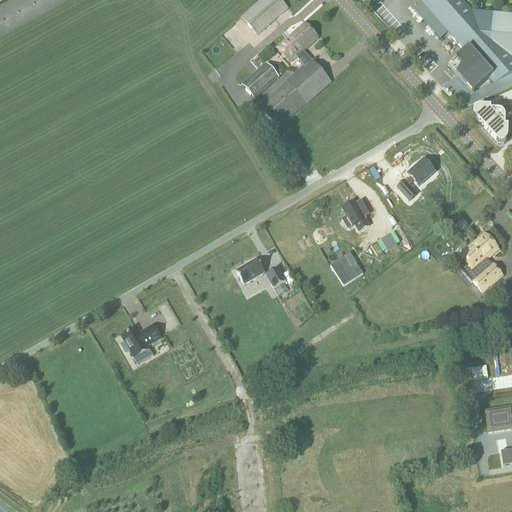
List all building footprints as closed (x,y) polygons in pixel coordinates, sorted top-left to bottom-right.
[(0,34),(63,0),(5,0),(0,3),(0,34)] [(279,0),(260,0),(240,18),(257,37),(288,9),(279,0)] [(429,0),(419,2),(421,4),(447,34),(465,53),(456,61),(468,75),(462,81),(458,76),(456,79),(456,78),(444,88),(443,90),(461,110),(462,111),(463,112),(511,88),(511,16),(494,15),(493,21),(478,20),(459,0),(429,0)] [(304,24),(289,37),(303,52),(318,39),(304,24)] [(303,52),(289,37),(277,48),(290,63),(298,56),(303,52)] [(331,84),(303,51),(303,52),(298,56),(305,64),(285,82),(257,107),(277,130),(306,105),(306,106),(331,84)] [(278,79),(266,65),(242,86),(254,101),(278,79)] [(419,75),(433,92),(438,88),(424,70),(419,75)] [(494,98),(483,103),(486,108),(496,104),(494,98)] [(473,116),(473,117),(473,118),(473,119),(474,120),(474,121),(496,144),(497,145),(498,145),(498,146),(499,146),(500,146),(501,146),(502,146),(503,146),(504,145),(505,144),(506,143),(507,142),(507,141),(507,140),(507,134),(504,134),(504,129),(505,121),(505,120),(504,119),(504,118),(503,117),(503,116),(502,116),(502,115),(501,115),(501,114),(500,114),(499,114),(498,114),(490,113),(485,113),(485,110),(480,110),(479,110),(478,110),(477,110),(476,110),(475,111),(474,112),(473,113),(473,114),(473,115),(473,116)] [(404,183),(397,189),(409,202),(416,196),(408,187),(414,182),(419,188),(434,174),(423,161),(407,175),(411,179),(405,184),(404,183)] [(347,218),(342,221),(348,230),(355,226),(359,233),(369,227),(364,218),(369,215),(363,204),(357,207),(356,205),(355,206),(354,204),(342,210),(347,218)] [(459,256),(473,272),(467,277),(471,281),(490,265),(486,260),(497,251),(484,235),(459,256)] [(376,257),(393,279),(402,273),(384,251),(376,257)] [(363,275),(356,265),(352,267),(346,257),(330,267),(337,277),(343,288),(363,275)] [(235,272),(244,287),(264,275),(256,260),(235,272)] [(482,294),(503,277),(492,264),(490,265),(471,281),(482,294)] [(193,277),(202,272),(199,268),(191,272),(193,277)] [(278,269),(265,276),(273,290),(286,283),(278,269)] [(146,348),(160,340),(153,327),(142,334),(142,335),(140,336),(136,330),(121,338),(125,344),(120,346),(125,354),(129,352),(134,359),(141,355),(143,359),(151,355),(148,350),(146,348)] [(511,408),(485,412),(488,434),(511,430),(511,408)] [(511,465),(511,450),(501,452),(503,467),(511,465)] [(511,470),(472,477),(475,494),(480,493),(481,498),(511,492),(511,470)] [(309,507),(309,511),(376,511),(379,511),(375,489),(325,498),(326,504),(309,507)]
